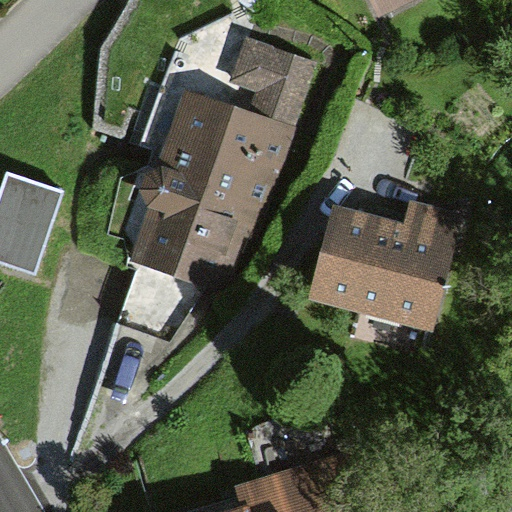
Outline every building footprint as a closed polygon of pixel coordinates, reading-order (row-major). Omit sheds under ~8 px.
[(374,0),(379,9),(395,0),(374,0)] [(325,66),(244,38),(229,81),(256,90),(248,114),(302,133),(325,66)] [(202,285),(230,292),(247,239),(262,244),(302,133),(248,114),(181,89),(156,164),(147,169),(140,189),(149,207),(132,261),(141,264),(120,324),(170,341),(202,285)] [(0,194),(0,259),(37,271),(63,192),(7,174),(0,194)] [(330,202),(306,299),(433,330),(462,208),(408,195),(402,219),(330,202)] [(216,511),(364,511),(345,451),(233,487),(239,505),(216,511)]
